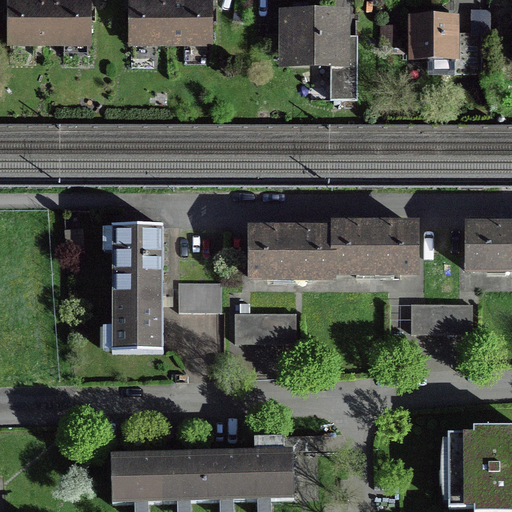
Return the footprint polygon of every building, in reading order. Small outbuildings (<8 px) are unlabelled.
[(6,0),(7,49),(92,48),(91,0),(6,0)] [(128,0),(128,48),(213,49),(213,0),(128,0)] [(358,102),(358,38),(351,38),(351,12),(278,12),(278,71),(330,71),(330,102),(358,102)] [(428,77),(482,76),(482,34),(459,34),(459,17),(408,18),(408,63),(428,63),(428,77)] [(397,45),(398,27),(380,26),(379,44),(397,45)] [(331,223),(331,229),(292,229),(248,228),(247,286),(336,287),(336,281),(420,282),(420,224),(376,224),(331,223)] [(511,225),(465,225),(465,277),(511,277),(511,225)] [(102,355),(162,355),(162,230),(100,230),(100,256),(111,256),(111,329),(102,329),(102,355)] [(177,316),(220,316),(220,286),(177,286),(177,316)] [(241,316),(236,316),(236,345),(266,345),(266,315),(250,315),(250,305),(241,305),(241,316)] [(440,308),(410,308),(410,337),(440,337),(440,308)] [(470,337),(470,308),(440,308),(440,337),(470,337)] [(296,345),(296,315),(266,315),(266,345),(296,345)] [(472,511),(511,511),(511,430),(472,431),(472,437),(447,437),(447,511),(473,511),(472,511)] [(295,505),(294,455),(282,455),(282,441),(253,441),(253,455),(110,459),(111,510),(295,505)]
